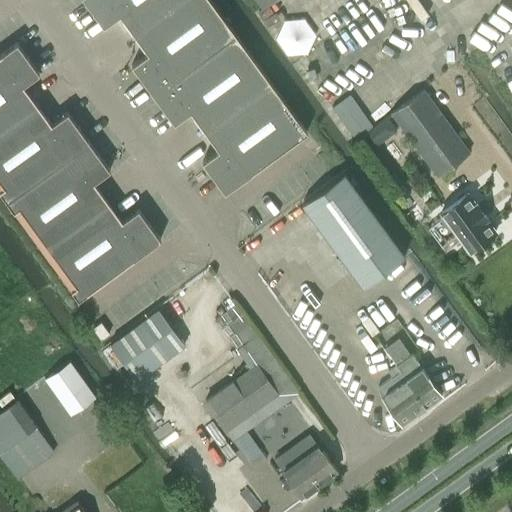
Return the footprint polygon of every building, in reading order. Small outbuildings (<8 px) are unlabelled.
[(120,13),(122,16),(133,32),(176,0),(84,0),(103,25),(120,13)] [(176,0),(133,32),(146,49),(148,52),(131,64),(152,93),(235,33),(210,0),(176,0)] [(190,110),(193,113),(205,130),(271,82),(235,33),(152,93),(174,122),(190,110)] [(17,41),(0,53),(0,129),(36,103),(22,84),(39,72),(17,41)] [(271,82),(205,130),(218,148),(202,160),(224,191),(307,131),(271,82)] [(391,112),(437,175),(469,151),(423,88),(391,112)] [(36,103),(0,129),(0,191),(6,200),(88,140),(67,111),(51,123),(36,103)] [(88,140),(6,200),(42,249),(108,201),(93,181),(110,169),(88,140)] [(368,284),(410,253),(350,170),(344,174),(309,200),(308,200),(311,204),(325,223),(326,225),(331,232),(363,276),(368,284)] [(469,251),(495,231),(467,193),(440,212),(469,251)] [(121,219),(119,217),(108,201),(42,249),(78,298),(160,238),(138,207),(121,219)] [(235,303),(214,318),(221,328),(242,313),(235,303)] [(242,313),(221,328),(229,338),(249,323),(242,313)] [(136,379),(169,356),(142,319),(109,342),(136,379)] [(92,327),(101,338),(109,332),(101,321),(92,327)] [(249,323),(229,338),(236,347),(256,333),(249,323)] [(271,444),(256,423),(298,392),(256,333),(236,347),(250,367),(205,399),(233,439),(232,440),(247,461),(271,444)] [(411,354),(398,336),(384,346),(396,364),(411,354)] [(394,365),(424,406),(441,394),(412,353),(411,354),(396,364),(394,365)] [(95,395),(69,359),(45,377),(70,413),(95,395)] [(381,395),(401,423),(424,406),(394,365),(387,370),(392,376),(377,386),(381,395)] [(0,409),(0,452),(16,476),(54,450),(17,397),(0,409)] [(297,453),(318,483),(336,470),(318,444),(301,455),(299,452),(297,453)] [(318,483),(297,453),(295,455),(298,458),(282,470),(301,496),(318,483)] [(85,511),(77,500),(59,511),(85,511)]
